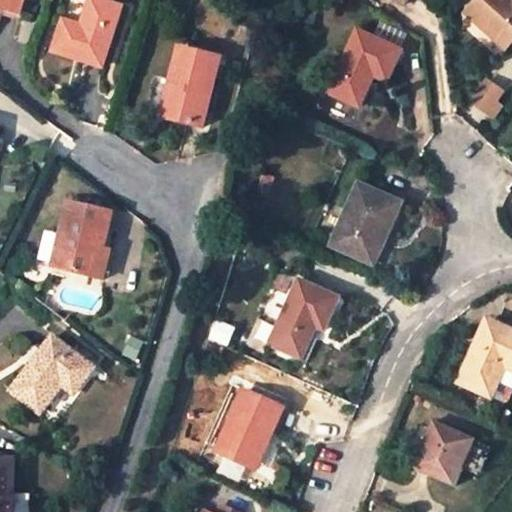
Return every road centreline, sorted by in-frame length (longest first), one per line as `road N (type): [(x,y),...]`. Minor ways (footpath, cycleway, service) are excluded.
road 1 (residential): [(83,146),(179,219),(192,248),(107,511)]
road 2 (residential): [(315,511),(421,274),(511,265)]
road 3 (unknown): [(491,267),(458,147)]
